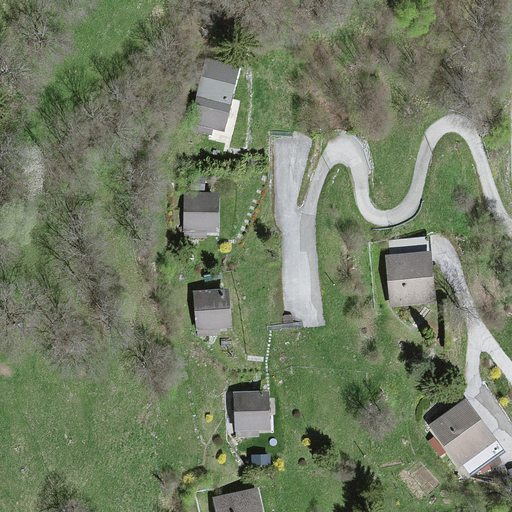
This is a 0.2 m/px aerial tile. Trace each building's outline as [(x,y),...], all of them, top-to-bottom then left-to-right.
[(220,93),(191,86),(183,124),(211,131),(220,93)] [(207,193),(176,192),(175,233),(206,234),(207,193)] [(417,253),(377,257),(383,310),(423,306),(417,253)] [(217,291),(184,293),(187,334),(219,332),(217,291)] [(254,392),(222,394),(224,433),(255,432),(254,392)] [(455,403),(422,425),(451,468),(484,446),(455,403)] [(250,511),(246,490),(205,500),(208,511),(250,511)]
